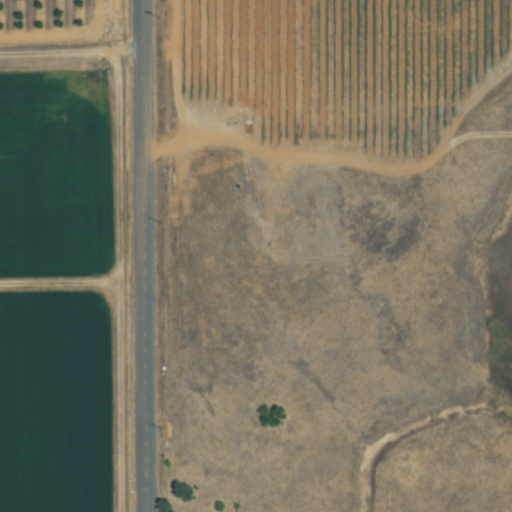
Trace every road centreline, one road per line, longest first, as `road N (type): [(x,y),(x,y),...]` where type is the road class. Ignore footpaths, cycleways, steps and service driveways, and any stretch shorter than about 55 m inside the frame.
road 1 (residential): [(144,511),(140,0)]
road 2 (residential): [(0,55),(141,53)]
